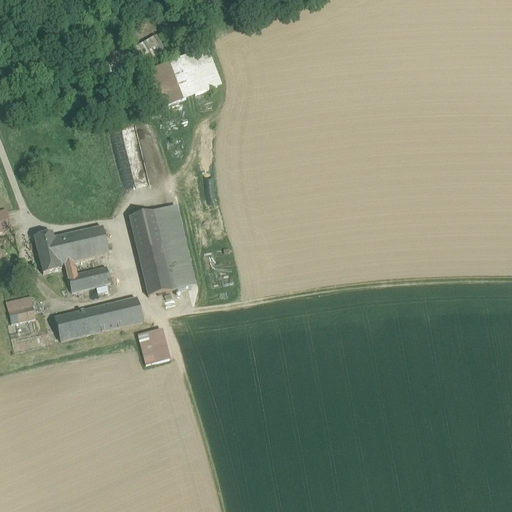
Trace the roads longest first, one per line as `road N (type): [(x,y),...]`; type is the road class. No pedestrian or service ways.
road 1 (track): [(511,278),(406,280),(161,315)]
road 2 (track): [(161,315),(222,511)]
road 3 (track): [(161,315),(131,289),(114,221),(57,229),(24,223)]
